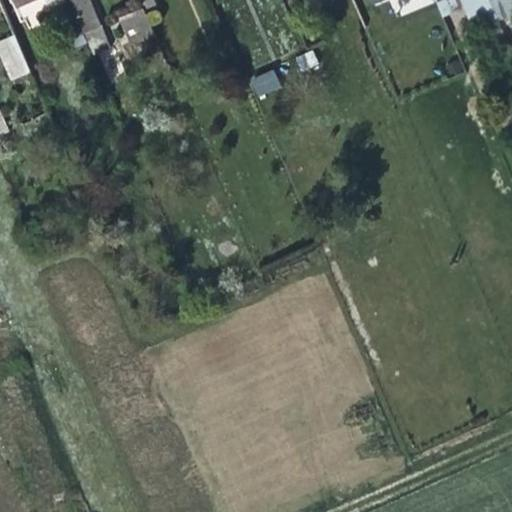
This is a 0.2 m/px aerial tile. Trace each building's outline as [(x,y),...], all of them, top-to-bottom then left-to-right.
[(3,46),(20,87),(40,80),(7,0),(0,0),(0,28),(5,41),(3,46)] [(44,0),(49,12),(69,5),(67,0),(44,0)] [(116,49),(94,0),(74,0),(97,57),(116,49)] [(374,0),(378,9),(400,0),(374,0)] [(501,35),(486,0),(460,0),(478,43),(501,35)] [(150,51),(165,45),(153,16),(138,21),(142,33),(134,36),(138,44),(146,41),(150,51)] [(257,98),(281,89),(274,70),(250,79),(257,98)]
